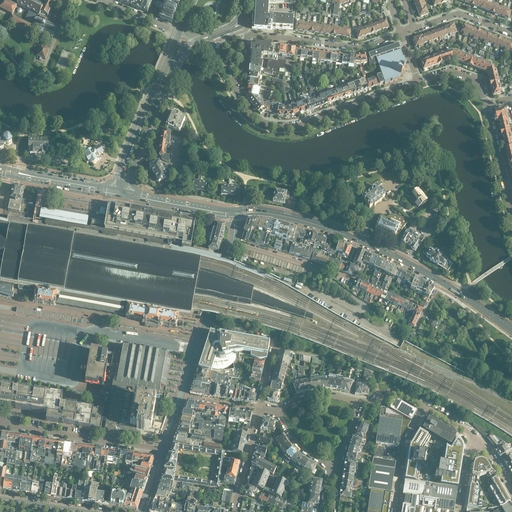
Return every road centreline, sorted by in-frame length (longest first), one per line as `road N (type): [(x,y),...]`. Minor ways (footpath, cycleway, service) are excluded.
road 1 (residential): [(418,81),(289,127),(257,118),(236,92)]
road 2 (secondary): [(127,190),(174,61),(198,39)]
road 3 (secondary): [(180,33),(116,188)]
road 4 (residential): [(246,35),(361,48),(401,33)]
road 5 (primary): [(357,239),(280,212),(234,210)]
road 6 (primary): [(237,215),(265,214),(357,239)]
